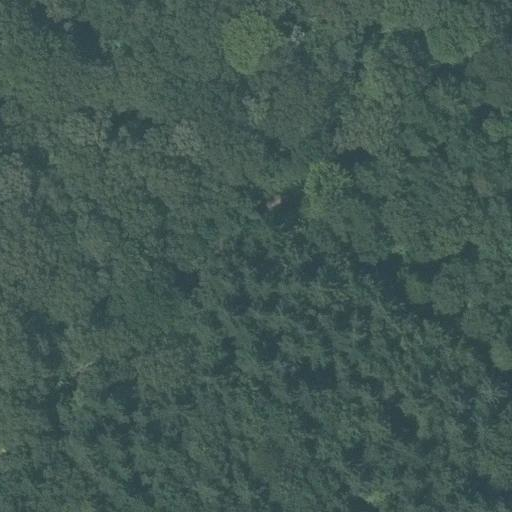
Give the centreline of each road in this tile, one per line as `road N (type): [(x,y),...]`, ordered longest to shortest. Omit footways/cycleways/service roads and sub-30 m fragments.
road 1 (track): [(511,54),(375,126),(270,208),(73,377),(0,458)]
road 2 (unknown): [(3,0),(73,18),(147,120),(270,208)]
road 3 (unknown): [(511,399),(492,388),(473,359),(270,208)]
